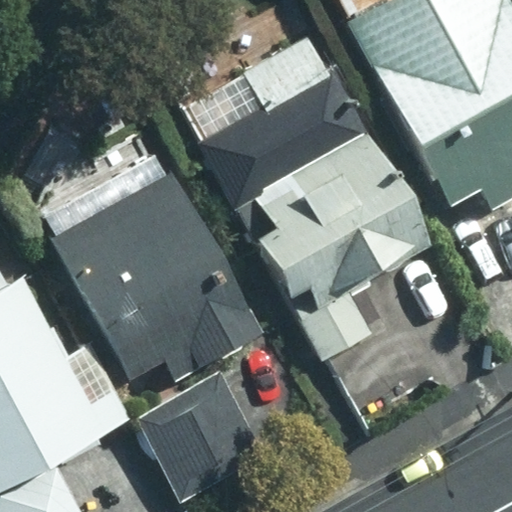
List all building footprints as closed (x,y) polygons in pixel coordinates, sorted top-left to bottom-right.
[(511,51),(484,0),(370,0),(329,22),(428,205),(463,186),(474,207),(511,186),(511,51)] [(306,78),(286,39),(224,74),(243,107),(181,141),(268,298),(274,295),(309,359),(355,334),(331,290),(409,247),(314,75),(306,78)] [(240,334),(139,157),(29,219),(41,239),(36,242),(113,377),(148,358),(160,379),(240,334)] [(113,418),(73,346),(46,360),(0,280),(0,279),(0,511),(64,511),(36,461),(113,418)] [(204,375),(125,418),(169,502),(248,459),(204,375)]
